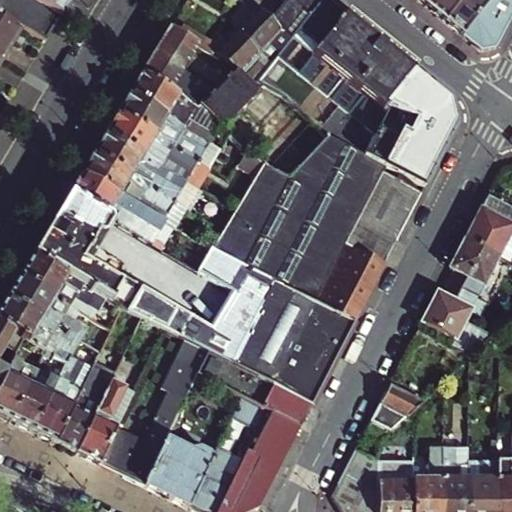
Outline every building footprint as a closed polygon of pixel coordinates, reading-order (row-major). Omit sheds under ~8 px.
[(45,41),(69,0),(0,0),(0,14),(22,28),(45,41)] [(270,21),(273,16),(283,4),(275,0),(251,0),(250,1),(256,6),(234,30),(258,53),(269,42),(280,30),(270,21)] [(291,38),(321,0),(286,0),(283,4),(273,16),(270,21),(280,30),(291,38)] [(297,45),(311,57),(344,17),(323,0),(321,0),(291,38),(280,52),(276,56),(283,62),(297,45)] [(432,0),(427,8),(443,21),(459,0),(432,0)] [(459,0),(443,21),(462,36),(490,0),(459,0)] [(511,0),(490,0),(462,36),(480,52),(495,48),(511,15),(511,0)] [(0,61),(1,62),(22,28),(0,14),(0,61)] [(411,71),(344,17),(311,57),(297,74),(283,62),(276,56),(255,82),(263,87),(283,99),(325,137),(349,150),(411,71)] [(197,47),(227,65),(232,70),(238,76),(258,53),(234,30),(217,48),(184,27),(178,36),(197,47)] [(233,124),(258,94),(251,87),(238,76),(232,70),(217,94),(182,72),(197,47),(178,36),(168,30),(141,76),(209,117),(226,133),(233,124)] [(280,52),(291,38),(280,30),(269,42),(280,52)] [(454,106),(411,71),(349,150),(382,168),(400,178),(398,183),(420,195),(457,122),(454,106)] [(141,76),(128,96),(184,129),(209,144),(213,137),(224,144),(229,136),(226,133),(209,117),(141,76)] [(255,82),(251,87),(258,94),(263,87),(255,82)] [(117,116),(198,165),(205,153),(179,137),(184,129),(128,96),(117,116)] [(105,136),(185,185),(198,165),(117,116),(105,136)] [(245,135),(233,124),(226,133),(229,136),(238,144),(245,135)] [(93,156),(173,204),(185,185),(105,136),(93,156)] [(336,263),(345,247),(382,168),(349,150),(325,137),(290,184),(263,167),(211,254),(273,286),(313,306),(336,263)] [(167,216),(173,204),(93,156),(81,175),(137,208),(141,201),(167,216)] [(382,168),(345,247),(383,267),(420,195),(398,183),(400,178),(382,168)] [(68,196),(107,219),(160,251),(164,244),(157,239),(165,226),(137,208),(81,175),(68,196)] [(107,219),(68,196),(32,257),(106,300),(164,332),(179,339),(208,355),(231,366),(273,286),(211,254),(199,274),(237,297),(216,333),(86,255),(107,219)] [(464,240),(497,257),(511,227),(511,211),(486,198),(464,240)] [(137,208),(165,226),(173,231),(185,211),(173,204),(167,216),(141,201),(137,208)] [(449,285),(475,299),(497,257),(464,240),(448,270),(455,273),(449,285)] [(336,263),(313,306),(352,326),(383,267),(345,247),(336,263)] [(19,279),(68,308),(92,323),(106,300),(32,257),(19,279)] [(63,317),(68,308),(19,279),(6,300),(79,344),(86,332),(63,317)] [(480,318),(487,305),(475,299),(449,285),(442,298),(436,294),(420,324),(451,340),(447,348),(469,360),(490,339),(462,325),(468,312),(480,318)] [(313,306),(273,286),(231,366),(273,388),(311,408),(352,326),(313,306)] [(70,360),(79,344),(6,300),(0,310),(0,326),(25,341),(42,351),(47,343),(65,354),(60,362),(67,367),(70,360)] [(25,341),(0,326),(0,386),(2,382),(25,341)] [(137,440),(115,429),(108,444),(97,465),(142,487),(173,424),(177,416),(208,355),(179,339),(154,390),(160,392),(137,440)] [(0,386),(0,418),(9,422),(36,373),(27,368),(35,355),(43,359),(46,354),(42,351),(25,341),(2,382),(0,386)] [(46,406),(67,367),(60,362),(46,354),(43,359),(36,373),(9,422),(32,434),(46,406)] [(75,454),(100,403),(91,398),(109,361),(98,356),(91,370),(72,408),(54,444),(75,454)] [(136,366),(122,358),(100,403),(75,454),(97,465),(108,444),(115,429),(134,393),(124,389),(136,366)] [(70,360),(67,367),(46,406),(32,434),(54,444),(72,408),(91,370),(70,360)] [(447,380),(467,381),(467,361),(447,380)] [(388,386),(379,405),(406,418),(412,412),(422,403),(388,386)] [(261,424),(242,461),(216,511),(249,511),(260,505),(311,408),(273,388),(262,411),(266,413),(261,424)] [(211,462),(187,509),(193,511),(216,511),(242,461),(227,454),(246,417),(261,424),(266,413),(262,411),(242,400),(211,462)] [(379,405),(369,423),(390,434),(406,418),(379,405)] [(369,423),(362,437),(377,446),(390,434),(369,423)] [(173,424),(142,487),(187,509),(211,462),(209,456),(196,450),(191,452),(172,442),(179,427),(173,424)] [(377,463),(355,450),(348,463),(377,479),(377,465),(377,463)] [(441,511),(441,464),(442,451),(437,451),(437,455),(433,455),(432,469),(425,469),(425,482),(412,482),(412,485),(411,511),(441,511)] [(348,463),(342,474),(362,485),(377,493),(377,479),(348,463)] [(466,511),(495,511),(496,463),(490,463),(490,469),(478,469),(478,482),(466,483),(466,511)] [(490,469),(490,463),(466,464),(466,468),(466,483),(478,482),(478,469),(490,469)] [(496,463),(495,511),(511,511),(511,468),(502,469),(502,463),(496,463)] [(441,511),(466,511),(466,483),(466,468),(446,468),(446,464),(441,464),(441,511)] [(376,511),(411,511),(412,485),(389,485),(389,465),(377,465),(377,479),(377,493),(376,511)] [(342,474),(337,486),(362,500),(362,485),(342,474)] [(362,500),(362,511),(376,511),(377,493),(362,485),(362,500)] [(338,511),(362,511),(362,500),(337,486),(331,497),(338,511)]
